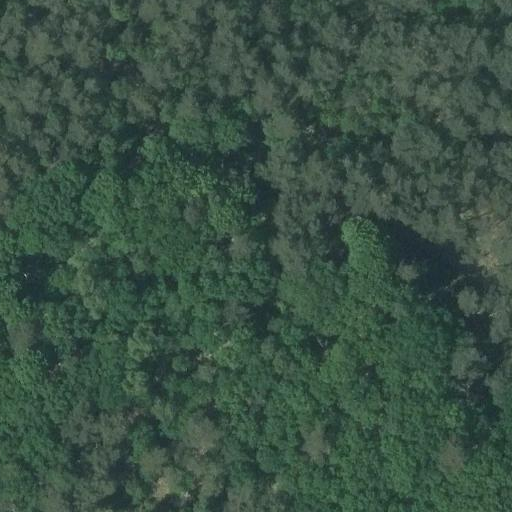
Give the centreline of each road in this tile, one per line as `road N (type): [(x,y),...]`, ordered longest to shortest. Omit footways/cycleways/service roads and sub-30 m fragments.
road 1 (track): [(153,139),(256,149),(511,132)]
road 2 (track): [(213,146),(465,267),(511,298)]
road 3 (track): [(0,217),(98,158),(153,139)]
road 4 (track): [(153,139),(145,0)]
